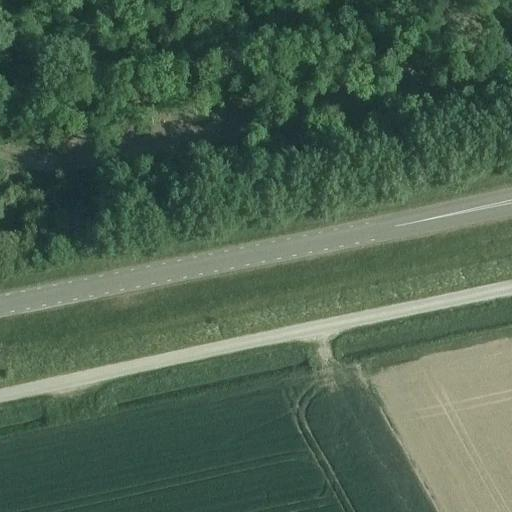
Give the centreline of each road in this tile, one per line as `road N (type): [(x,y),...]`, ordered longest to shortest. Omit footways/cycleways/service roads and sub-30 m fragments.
road 1 (unclassified): [(0,395),(511,288)]
road 2 (tertiary): [(0,306),(511,202)]
